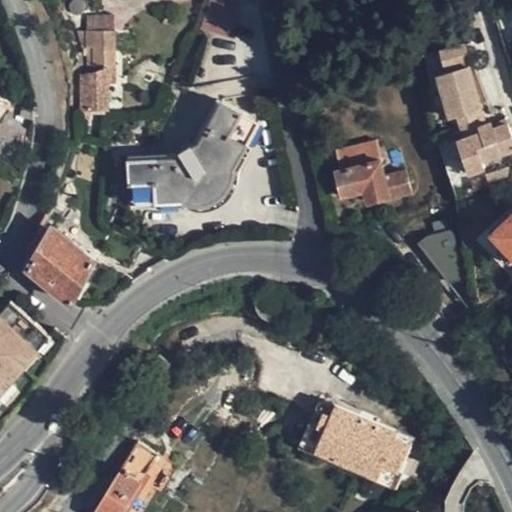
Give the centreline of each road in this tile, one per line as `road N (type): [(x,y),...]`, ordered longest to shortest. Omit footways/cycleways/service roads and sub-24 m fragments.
road 1 (unclassified): [(314,270),(382,299),(434,342),(483,411),(511,471)]
road 2 (residential): [(9,263),(37,187),(50,111),(35,33),(16,0)]
road 3 (residential): [(264,0),(314,270)]
road 4 (residential): [(98,339),(139,296),(171,279),(243,261),(314,270)]
